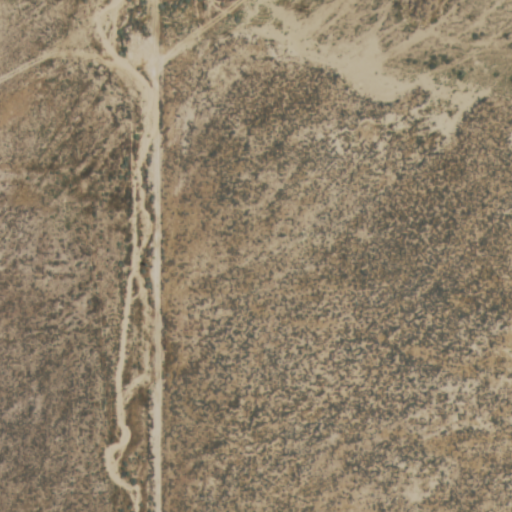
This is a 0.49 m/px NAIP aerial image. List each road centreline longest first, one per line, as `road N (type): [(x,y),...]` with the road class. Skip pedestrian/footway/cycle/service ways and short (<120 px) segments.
road 1 (track): [(146,511),(140,0)]
road 2 (track): [(0,88),(141,24)]
